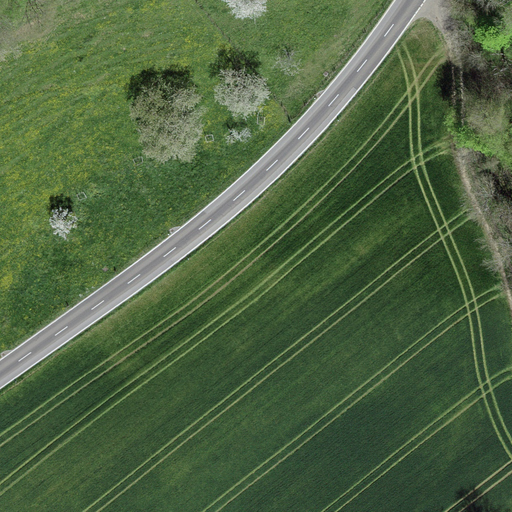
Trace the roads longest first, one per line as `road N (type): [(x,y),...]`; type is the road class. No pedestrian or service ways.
road 1 (tertiary): [(407,0),(332,103),(229,209),(0,378)]
road 2 (track): [(511,300),(469,152),(462,58),(437,0)]
